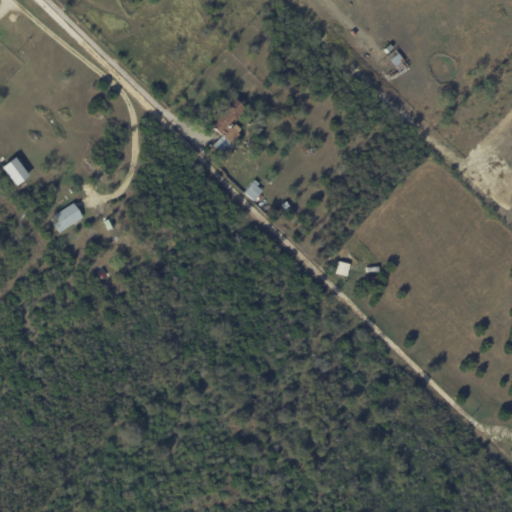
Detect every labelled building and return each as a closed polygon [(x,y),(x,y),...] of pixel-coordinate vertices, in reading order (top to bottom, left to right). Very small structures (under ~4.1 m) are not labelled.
[(387,55),(383,51),(390,45),(393,49),(387,55)] [(381,62),(396,50),(410,68),(393,82),(379,64),(381,62)] [(238,141),(235,144),(233,143),(228,149),(233,153),(228,158),(225,156),(222,161),(219,158),(223,153),(214,145),(222,136),(210,126),(206,132),(195,123),(200,115),(206,119),(206,118),(209,120),(208,121),(211,123),(213,120),(211,118),(217,111),(215,109),(228,93),(246,109),(231,126),(233,127),(235,124),(241,129),(237,133),(240,135),(237,139),(238,140),(238,141)] [(257,141),(249,150),(245,146),(247,145),(246,144),(251,138),(253,139),(254,138),(257,141)] [(14,156),(29,175),(16,185),(2,166),(14,156)] [(263,191),(254,201),(244,193),(255,180),(260,184),(258,186),(263,191)] [(287,202),(290,206),(285,210),(282,205),(287,202)] [(77,209),(83,218),(59,233),(53,224),(58,221),(54,215),(73,203),(77,209)] [(102,269),(108,275),(104,278),(98,273),(102,269)]
